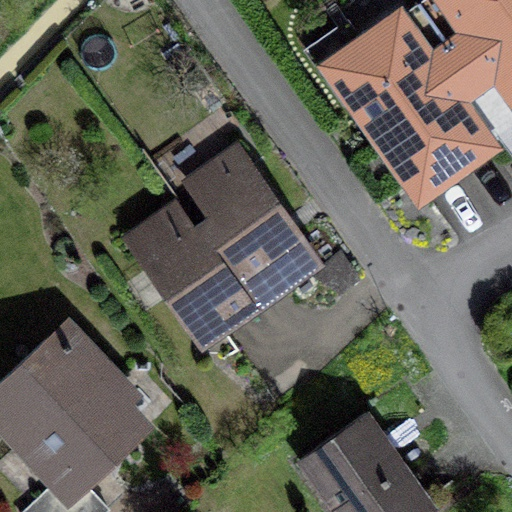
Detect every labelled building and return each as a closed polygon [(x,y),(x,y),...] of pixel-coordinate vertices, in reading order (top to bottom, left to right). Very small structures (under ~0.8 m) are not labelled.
[(436,28),(478,89),(497,76),(511,97),(511,0),(443,0),(454,15),(436,28)] [(478,89),(436,28),(416,41),(397,14),(313,72),(412,213),(495,155),(458,103),(478,89)] [(175,204),(241,300),(307,254),(231,145),(166,190),(175,204)] [(241,300),(175,204),(119,242),(197,356),(253,317),(241,300)] [(67,319),(0,379),(0,439),(62,507),(159,420),(67,319)] [(366,417),(292,469),(322,511),(433,511),(434,511),(366,417)]
